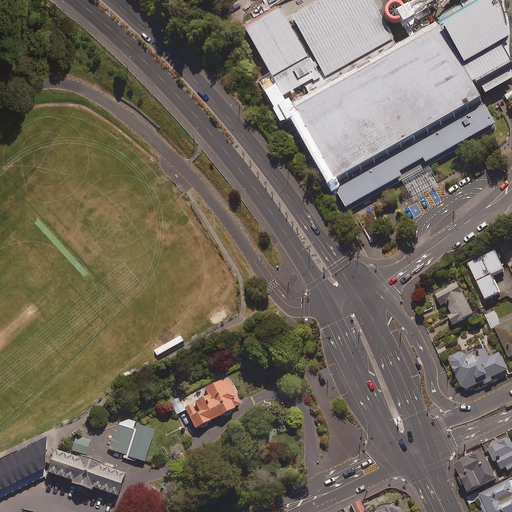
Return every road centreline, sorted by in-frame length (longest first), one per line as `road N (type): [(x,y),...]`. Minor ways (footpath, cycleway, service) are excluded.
road 1 (tertiary): [(331,302),(293,307),(282,300),(199,182),(99,96),(54,78),(0,105)]
road 2 (secondary): [(331,302),(221,136),(83,0)]
road 3 (secondary): [(115,0),(206,86),(358,293)]
road 4 (residential): [(511,184),(405,268),(358,293)]
road 5 (secondary): [(358,293),(410,323),(440,401),(480,416)]
road 6 (secondary): [(409,449),(385,423),(331,302)]
road 7 (secondary): [(358,293),(424,441)]
road 8 (tertiary): [(409,449),(276,511)]
